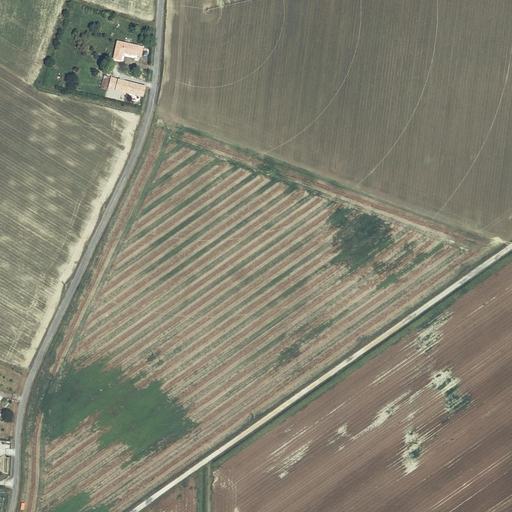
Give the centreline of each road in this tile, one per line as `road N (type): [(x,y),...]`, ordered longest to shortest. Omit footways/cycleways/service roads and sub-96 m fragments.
road 1 (tertiary): [(161,0),(155,81),(140,139),(23,398),(10,511)]
road 2 (unclassified): [(130,511),(511,244)]
